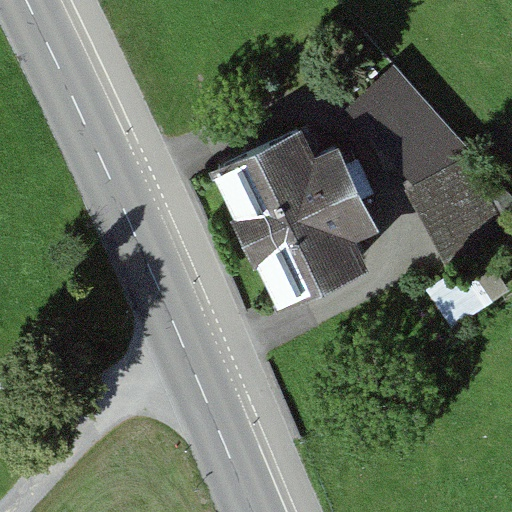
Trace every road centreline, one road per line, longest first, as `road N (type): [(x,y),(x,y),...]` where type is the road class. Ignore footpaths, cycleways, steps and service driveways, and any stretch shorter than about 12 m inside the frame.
road 1 (tertiary): [(26,0),(253,511)]
road 2 (unknown): [(163,167),(329,111),(360,122),(399,171)]
